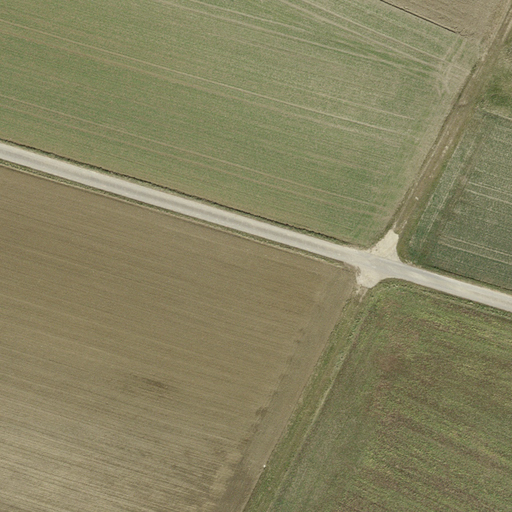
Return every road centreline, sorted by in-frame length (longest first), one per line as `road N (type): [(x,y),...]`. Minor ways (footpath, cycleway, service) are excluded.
road 1 (track): [(511,0),(250,511)]
road 2 (track): [(0,152),(511,308)]
